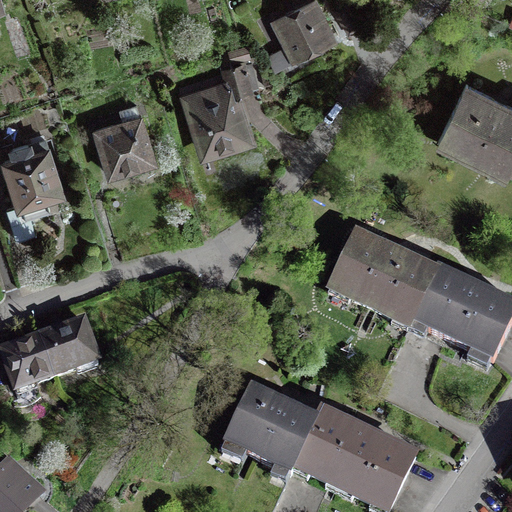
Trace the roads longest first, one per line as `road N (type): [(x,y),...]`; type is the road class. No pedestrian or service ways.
road 1 (residential): [(85,511),(186,356),(248,241)]
road 2 (residential): [(248,241),(379,64),(440,0)]
road 3 (residential): [(0,318),(248,241)]
